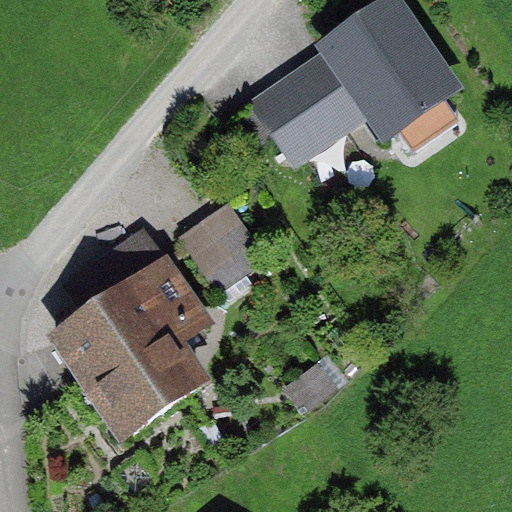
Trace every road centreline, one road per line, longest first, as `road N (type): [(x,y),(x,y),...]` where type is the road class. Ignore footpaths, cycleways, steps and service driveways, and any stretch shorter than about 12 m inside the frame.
road 1 (residential): [(0,310),(270,0)]
road 2 (residential): [(0,341),(23,511)]
